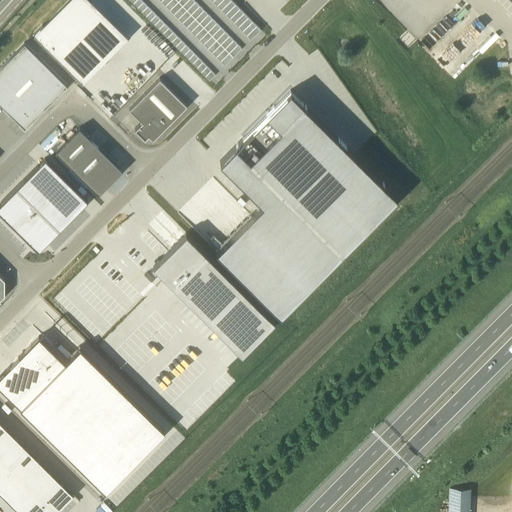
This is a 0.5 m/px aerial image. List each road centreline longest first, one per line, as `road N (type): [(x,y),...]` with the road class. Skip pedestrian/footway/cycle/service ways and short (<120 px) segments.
road 1 (motorway): [(511,312),(315,511)]
road 2 (unclassified): [(320,0),(150,169)]
road 3 (motorway): [(349,511),(511,349)]
road 4 (unclassified): [(0,174),(72,99),(150,169)]
road 5 (unclassified): [(150,169),(37,283)]
